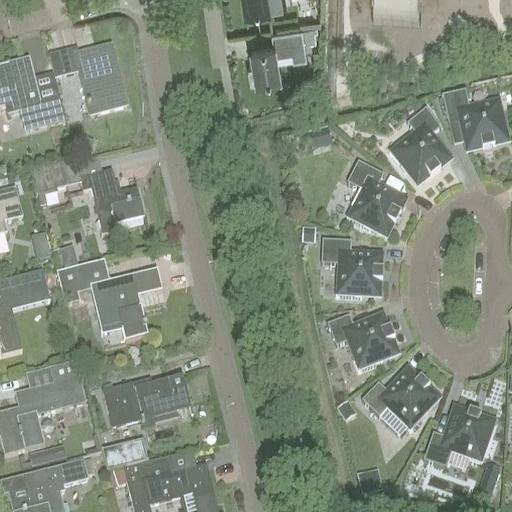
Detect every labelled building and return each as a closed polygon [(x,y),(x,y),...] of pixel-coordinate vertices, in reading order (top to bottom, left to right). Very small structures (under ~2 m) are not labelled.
[(240,0),(243,15),(284,9),(283,0),(240,0)] [(299,31),(300,32),(271,37),(273,48),(250,52),(253,70),(247,71),(249,85),(279,81),(275,59),(292,56),(293,63),(304,62),(302,45),(315,43),(314,34),(316,33),(315,28),(299,31)] [(76,52),(59,56),(48,59),(54,81),(78,75),(83,95),(90,94),(96,117),(126,110),(110,49),(78,57),(76,52)] [(61,122),(56,102),(37,107),(27,65),(0,71),(0,82),(2,91),(0,91),(0,110),(7,109),(8,116),(18,114),(22,131),(61,122)] [(468,154),(510,144),(500,102),(469,109),(466,98),(443,104),(448,127),(461,124),(468,154)] [(416,189),(449,163),(431,139),(441,131),(426,112),(407,127),(414,136),(389,155),(416,189)] [(93,143),(78,138),(73,154),(87,159),(93,143)] [(384,241),(404,203),(378,189),(384,178),(358,164),(347,185),(361,193),(346,221),(384,241)] [(30,173),(36,198),(39,211),(47,209),(44,196),(66,190),(60,166),(30,173)] [(112,175),(111,175),(80,183),(83,195),(90,193),(102,240),(118,236),(116,229),(143,222),(136,193),(117,197),(112,175)] [(0,238),(7,237),(4,225),(22,220),(15,192),(0,195),(0,238)] [(303,233),(302,249),(315,249),(316,234),(303,233)] [(45,237),(30,240),(36,264),(51,261),(45,237)] [(378,302),(380,259),(350,257),(350,244),(322,243),(321,267),(336,268),(335,299),(378,302)] [(156,274),(109,286),(104,264),(55,276),(63,309),(80,305),(78,296),(90,294),(101,339),(122,334),(124,346),(147,341),(140,311),(137,312),(135,301),(161,295),(156,274)] [(10,315),(50,305),(42,275),(0,285),(0,355),(1,361),(22,355),(10,315)] [(354,330),(349,318),(326,327),(335,350),(346,346),(357,375),(398,359),(381,319),(354,330)] [(26,378),(31,394),(14,398),(18,412),(0,416),(0,439),(5,459),(25,454),(25,455),(44,449),(37,420),(63,413),(85,407),(74,365),(26,378)] [(100,388),(96,374),(81,378),(85,392),(100,388)] [(387,395),(378,387),(361,404),(378,421),(386,412),(409,434),(438,403),(408,374),(387,395)] [(176,412),(190,409),(183,380),(141,390),(140,385),(102,395),(111,432),(141,425),(142,428),(144,427),(145,430),(178,422),(176,412)] [(349,407),(336,414),(346,427),(357,420),(349,407)] [(495,426),(454,412),(444,441),(432,436),(423,464),(446,472),(450,458),(481,467),(495,426)] [(107,475),(147,465),(142,444),(101,454),(107,475)] [(65,460),(62,448),(28,457),(31,469),(65,460)] [(215,511),(205,471),(170,479),(166,461),(123,471),(133,511),(149,511),(149,510),(181,502),(183,511),(215,511)] [(88,485),(87,479),(83,465),(23,481),(26,493),(30,492),(33,504),(11,509),(11,511),(63,511),(60,497),(64,496),(63,492),(88,485)] [(378,476),(358,481),(362,501),(383,496),(378,476)]
